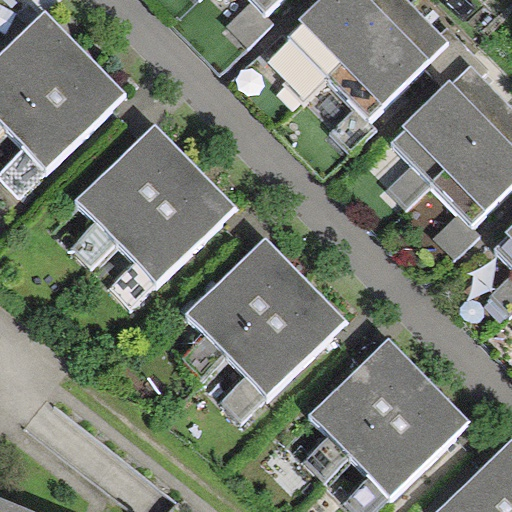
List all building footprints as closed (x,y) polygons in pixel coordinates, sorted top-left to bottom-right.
[(329,0),(295,33),(374,116),(431,63),(451,43),(410,0),(329,0)] [(0,70),(0,125),(49,176),(110,117),(124,102),(48,24),(33,38),(0,70)] [(403,145),(480,223),(511,191),(511,105),(479,71),(457,93),(403,145)] [(82,211),(159,289),(221,230),(235,216),(158,138),(144,152),(82,211)] [(192,318),(268,397),(328,340),(344,324),(268,245),(251,261),(192,318)] [(315,418),(391,496),(450,439),(467,423),(390,345),(374,361),(315,418)] [(448,511),(511,511),(511,450),(498,464),(448,511)] [(21,511),(0,503),(0,511),(21,511)]
